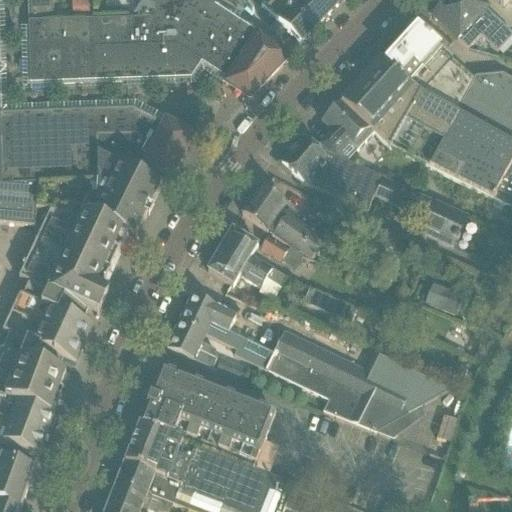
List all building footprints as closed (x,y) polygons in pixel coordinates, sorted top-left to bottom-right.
[(52,24),(51,0),(28,1),(28,0),(27,0),(28,24),(52,24)] [(287,56),(271,45),(200,0),(155,0),(156,21),(93,23),(94,47),(116,47),(137,46),(156,46),(175,45),(202,63),(201,65),(227,82),(225,87),(248,102),(258,92),(290,59),(287,56)] [(133,0),(134,15),(156,15),(155,0),(133,0)] [(258,0),(264,6),(261,10),(300,47),(337,9),(328,0),(258,0)] [(507,33),(495,22),(472,0),(447,0),(445,2),(446,6),(432,21),(456,43),(456,42),(466,52),(479,39),(491,50),(507,33)] [(511,0),(493,0),(503,9),(510,2),(511,3),(511,0)] [(88,2),(70,2),(71,22),(88,21),(88,2)] [(66,85),(64,23),(52,24),(28,24),(27,24),(27,30),(27,32),(28,40),(29,86),(66,85)] [(66,85),(96,84),(94,47),(93,23),(64,23),(66,85)] [(381,62),(418,97),(511,147),(511,82),(502,77),(474,81),(473,83),(461,71),(442,54),(431,44),(416,30),(416,31),(414,32),(405,42),(404,42),(400,42),(394,49),(394,53),(385,63),(386,63),(384,65),(381,62)] [(190,81),(201,65),(202,63),(175,45),(156,46),(158,82),(190,81)] [(117,83),(138,82),(137,46),(116,47),(117,83)] [(138,82),(158,82),(156,46),(137,46),(138,82)] [(96,84),(117,83),(116,47),(94,47),(96,84)] [(511,147),(418,97),(381,62),(341,106),(373,136),(385,148),(511,211),(511,209),(511,147)] [(330,140),(320,151),(324,155),(327,157),(331,159),(341,148),(343,146),(354,156),(373,136),(362,126),(341,106),(340,105),(339,106),(337,108),(335,108),(331,111),(332,113),(329,116),(321,125),(331,135),(328,139),(330,140)] [(63,115),(66,186),(96,185),(97,159),(115,168),(141,116),(133,112),(63,115)] [(0,116),(0,144),(2,189),(66,186),(63,115),(0,116)] [(115,168),(138,178),(167,124),(165,123),(163,127),(141,116),(115,168)] [(167,124),(138,178),(161,189),(166,192),(187,150),(194,137),(167,124)] [(322,157),(303,141),(301,144),(299,142),(294,148),(294,151),(289,157),(286,157),(281,163),(283,165),(281,168),(306,189),(368,213),(380,179),(347,164),(331,159),(327,157),(324,155),(322,157)] [(0,226),(17,229),(42,231),(50,214),(83,216),(127,237),(135,241),(146,219),(148,220),(153,212),(150,211),(161,189),(138,178),(115,168),(97,159),(96,185),(66,186),(2,189),(0,189),(0,226)] [(452,250),(452,249),(455,243),(457,244),(459,239),(457,238),(465,221),(383,184),(376,200),(428,223),(422,236),(452,250)] [(266,233),(280,212),(285,206),(260,189),(241,217),(265,234),(266,233)] [(312,235),(280,212),(266,233),(309,263),(328,238),(316,229),(312,235)] [(90,315),(105,284),(127,237),(83,216),(50,214),(42,231),(18,282),(28,286),(83,312),(90,315)] [(219,254),(265,282),(280,291),(286,282),(271,272),(271,271),(250,259),(256,248),(231,233),(219,254)] [(267,242),(259,253),(280,265),(288,254),(267,242)] [(265,282),(219,254),(206,275),(232,290),(238,278),(259,291),(265,282)] [(365,286),(372,271),(359,266),(353,281),(365,286)] [(76,326),(83,312),(28,286),(22,300),(76,326)] [(432,288),(424,308),(454,321),(463,300),(432,288)] [(350,327),(356,313),(309,292),(302,306),(350,327)] [(74,368),(91,333),(76,326),(22,300),(19,298),(2,335),(8,338),(58,361),(74,368)] [(192,299),(179,326),(204,338),(204,339),(236,354),(233,359),(266,375),(267,375),(274,362),(271,361),(273,358),(228,336),(235,321),(217,312),(218,312),(192,299)] [(215,362),(216,360),(214,354),(200,347),(204,339),(204,338),(179,326),(166,352),(191,365),(192,364),(212,372),(215,362)] [(511,330),(503,342),(511,349),(511,330)] [(271,361),(274,362),(267,375),(328,404),(323,414),(322,415),(374,437),(454,392),(455,392),(380,355),(370,377),(284,336),(273,358),(271,361)] [(53,373),(58,361),(8,338),(2,354),(53,373)] [(57,407),(63,392),(60,391),(64,378),(53,373),(2,354),(0,353),(0,445),(38,460),(57,410),(53,408),(54,406),(57,407)] [(215,373),(215,374),(243,385),(247,374),(220,362),(215,373)] [(159,435),(180,381),(161,374),(151,399),(150,398),(145,412),(146,413),(140,428),(159,435)] [(178,443),(199,388),(180,381),(159,435),(178,443)] [(196,450),(217,396),(199,388),(178,443),(196,450)] [(215,457),(236,403),(217,396),(196,450),(215,457)] [(234,465),(255,410),(236,403),(215,457),(234,465)] [(253,472),(274,418),(255,410),(234,465),(253,472)] [(178,443),(159,435),(140,428),(124,468),(235,511),(283,511),(284,511),(293,488),(253,472),(234,465),(215,457),(196,450),(178,443)] [(20,511),(34,473),(0,460),(0,511),(20,511)] [(183,511),(235,511),(124,468),(118,484),(147,496),(152,500),(183,511)] [(116,489),(109,508),(119,511),(151,511),(142,508),(145,501),(147,498),(147,496),(118,484),(117,486),(116,489)] [(293,488),(284,511),(287,511),(297,511),(305,493),(306,492),(304,491),(304,492),(293,488)]
